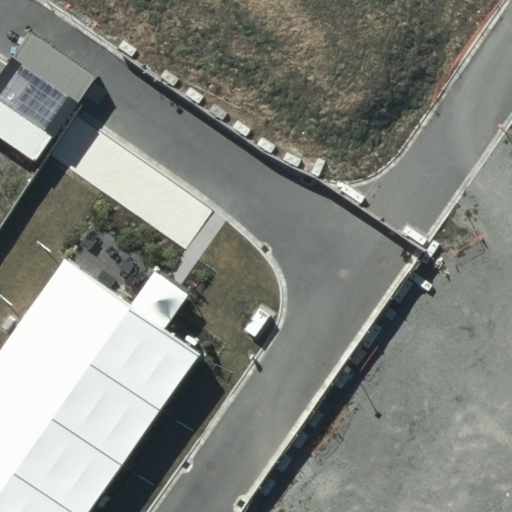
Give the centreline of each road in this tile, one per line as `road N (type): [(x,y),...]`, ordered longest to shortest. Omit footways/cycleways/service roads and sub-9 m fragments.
road 1 (residential): [(342,202),(129,511)]
road 2 (residential): [(41,0),(342,202)]
road 3 (residential): [(482,0),(342,202)]
